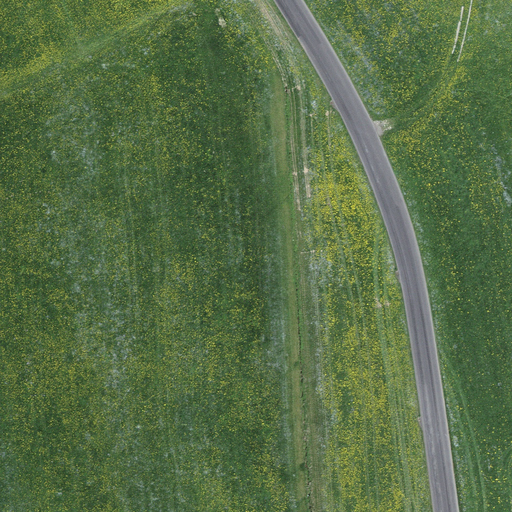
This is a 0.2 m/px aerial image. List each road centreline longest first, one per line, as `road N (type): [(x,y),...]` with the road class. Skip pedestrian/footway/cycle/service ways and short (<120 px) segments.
road 1 (unclassified): [(287,0),(351,104),(400,231),(445,511)]
road 2 (track): [(363,131),(402,120),(440,90),(460,45),(467,0)]
